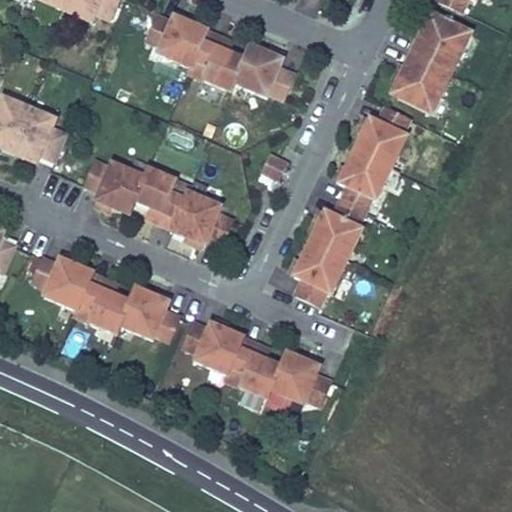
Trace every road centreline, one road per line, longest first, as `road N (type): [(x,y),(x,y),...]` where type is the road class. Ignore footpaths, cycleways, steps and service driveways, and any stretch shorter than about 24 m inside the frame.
road 1 (secondary): [(0,372),(80,406),(271,511)]
road 2 (residential): [(0,194),(252,301)]
road 3 (residential): [(252,301),(362,51)]
road 4 (residential): [(238,0),(362,51)]
